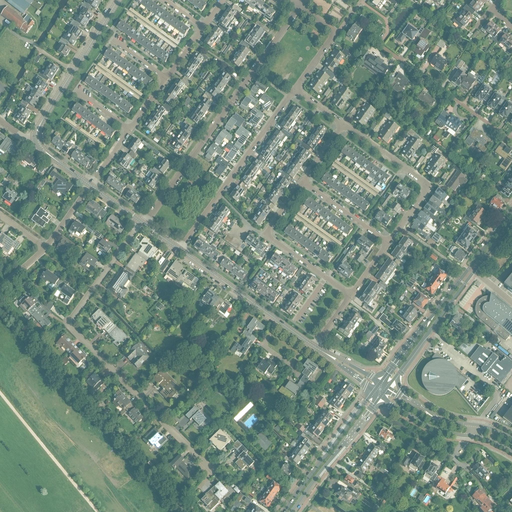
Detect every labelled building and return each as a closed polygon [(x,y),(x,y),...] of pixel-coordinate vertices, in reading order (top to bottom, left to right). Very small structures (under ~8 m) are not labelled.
[(3,0),(7,3),(23,15),(34,0),(3,0)] [(84,2),(83,5),(89,9),(90,6),(96,10),(100,3),(94,0),(90,0),(88,4),(84,2)] [(150,2),(147,0),(144,0),(140,5),(145,9),(150,2)] [(198,0),(195,0),(192,5),(197,9),(201,2),(198,0)] [(256,0),(253,0),(249,5),(248,7),(253,11),(254,9),(255,9),(260,2),(256,0)] [(381,5),(374,0),(372,0),(370,3),(378,9),(381,5)] [(483,0),(474,0),(473,2),(481,9),(483,6),(484,4),(482,2),(483,0)] [(155,6),(150,2),(145,9),(150,12),(155,6)] [(201,2),(197,9),(202,12),(206,6),(201,2)] [(265,6),(260,2),(255,9),(260,13),(265,6)] [(481,9),(473,2),(470,5),(468,4),(464,7),(472,14),(474,11),(476,13),(478,11),(479,11),(481,9)] [(81,11),(78,15),(80,16),(89,21),(93,15),(87,11),(89,9),(83,5),(81,4),(80,5),(82,6),(81,8),(80,9),(81,11)] [(155,6),(150,12),(155,16),(160,9),(155,6)] [(270,9),(265,6),(260,13),(265,16),(270,9)] [(472,14),(464,7),(461,11),(463,13),(460,16),(469,23),(471,21),(470,20),(472,18),(470,16),(472,14)] [(1,15),(13,24),(26,34),(34,24),(30,20),(31,19),(27,16),(24,20),(7,8),(1,15)] [(226,13),(233,18),(237,13),(230,8),(226,13)] [(165,12),(160,9),(155,16),(160,19),(165,12)] [(270,9),(265,16),(263,18),(270,23),(273,19),(272,17),(275,13),(270,9)] [(169,16),(165,12),(160,19),(165,23),(169,16)] [(233,18),(226,13),(222,18),(229,23),(231,25),(235,20),(233,18)] [(73,20),(71,23),(78,27),(79,25),(85,28),(89,21),(80,16),(76,22),(73,20)] [(174,19),(169,16),(165,23),(169,26),(174,19)] [(469,23),(460,16),(457,20),(455,18),(452,22),(460,28),(462,26),(464,28),(466,25),(466,26),(469,23)] [(229,23),(222,18),(219,23),(220,24),(218,27),(220,28),(227,33),(229,31),(226,28),(229,23)] [(179,23),(174,19),(169,26),(174,30),(179,23)] [(121,32),(126,26),(121,22),(116,29),(121,32)] [(73,28),(69,34),(78,39),(82,33),(76,29),(78,27),(71,23),(70,26),(73,28)] [(179,23),(174,30),(179,33),(184,26),(179,23)] [(346,36),(354,42),(362,30),(359,28),(360,25),(357,23),(355,25),(346,36)] [(489,35),(496,26),(494,24),(493,25),(491,23),(489,25),(486,23),(480,30),(484,34),(486,32),(489,35)] [(131,29),(126,26),(121,32),(126,36),(131,29)] [(189,30),(184,26),(179,33),(184,37),(189,30)] [(408,26),(406,29),(404,28),(396,40),(401,44),(406,37),(412,42),(415,38),(417,39),(424,30),(421,28),(418,33),(408,26)] [(499,29),(496,26),(489,35),(493,38),(491,40),(495,43),(501,35),(499,33),(500,31),(498,29),(499,29)] [(257,27),(253,33),(260,38),(264,32),(257,27)] [(220,28),(218,30),(215,28),(211,33),(218,38),(220,39),(221,37),(221,38),(224,35),(225,36),(226,34),(228,35),(229,34),(227,33),(220,28)] [(136,33),(131,29),(126,36),(131,39),(136,33)] [(420,37),(425,40),(430,33),(425,30),(420,37)] [(136,33),(131,39),(136,43),(141,36),(136,33)] [(218,38),(211,33),(208,38),(215,43),(218,38)] [(260,38),(253,33),(249,38),(256,43),(260,38)] [(62,38),(60,41),(66,45),(67,42),(73,46),(78,39),(69,34),(65,41),(62,38)] [(501,35),(495,43),(499,46),(500,44),(504,47),(511,39),(508,36),(508,37),(505,35),(504,37),(501,35)] [(145,40),(141,36),(136,43),(141,46),(145,40)] [(215,43),(208,38),(204,43),(211,48),(215,43)] [(243,40),(241,43),(248,48),(250,46),(253,48),(256,43),(249,38),(246,43),(243,40)] [(150,43),(145,40),(141,46),(145,50),(150,43)] [(62,46),(57,52),(66,58),(70,51),(64,47),(66,45),(60,41),(58,44),(62,46)] [(424,53),(426,54),(429,49),(426,47),(427,45),(421,41),(417,48),(418,49),(415,53),(421,58),(424,53)] [(445,44),(440,41),(436,46),(441,50),(445,44)] [(150,43),(145,50),(150,53),(155,47),(150,43)] [(248,48),(241,43),(239,45),(238,45),(237,47),(241,50),(238,53),(245,58),(249,53),(246,51),(248,48)] [(160,50),(155,47),(150,53),(155,57),(160,50)] [(329,59),(338,65),(344,57),(346,58),(348,56),(352,59),(355,55),(352,53),(351,54),(345,49),(341,55),(335,50),(329,59)] [(109,60),(113,54),(108,50),(104,57),(109,60)] [(160,50),(155,57),(160,60),(165,53),(160,50)] [(245,58),(238,53),(236,51),(233,56),(235,58),(242,63),(245,58)] [(165,53),(160,60),(165,64),(170,57),(165,53)] [(118,57),(113,54),(109,60),(113,64),(118,57)] [(192,59),(200,64),(203,59),(206,61),(208,58),(201,54),(199,56),(196,54),(192,59)] [(370,55),(364,63),(372,69),(375,71),(383,77),(388,69),(382,64),(384,63),(377,58),(376,60),(370,55)] [(441,57),(437,55),(430,65),(441,72),(448,63),(440,58),(441,57)] [(123,61),(118,57),(113,64),(118,67),(123,61)] [(242,63),(235,58),(231,63),(238,68),(242,63)] [(200,64),(192,59),(189,64),(196,69),(200,64)] [(338,65),(329,59),(323,67),(325,68),(323,70),(334,78),(336,75),(333,73),(338,65)] [(454,67),(456,68),(460,71),(464,64),(459,60),(454,67)] [(123,61),(118,67),(123,71),(128,64),(123,61)] [(46,70),(55,75),(58,70),(50,64),(46,70)] [(128,64),(123,71),(128,74),(133,67),(128,64)] [(189,64),(185,69),(192,74),(196,69),(189,64)] [(133,67),(128,74),(133,77),(137,71),(133,67)] [(192,74),(185,69),(182,74),(185,77),(183,80),(189,84),(191,81),(189,80),(192,74)] [(223,69),(218,76),(218,77),(220,79),(227,84),(231,79),(227,76),(229,74),(223,69)] [(39,73),(38,76),(47,82),(48,80),(51,81),(55,75),(46,70),(43,75),(39,73)] [(320,71),(314,80),(323,86),(329,78),(332,80),(334,78),(323,70),(322,73),(320,71)] [(142,74),(137,71),(133,77),(138,81),(142,74)] [(458,72),(451,82),(459,88),(460,86),(466,77),(458,72)] [(466,77),(460,86),(468,92),(475,82),(480,85),(486,77),(483,75),(481,79),(475,75),(474,77),(469,73),(466,77)] [(147,78),(142,74),(138,81),(142,84),(147,78)] [(389,87),(400,95),(403,91),(402,90),(409,82),(399,75),(397,77),(402,81),(400,84),(398,82),(395,79),(394,80),(389,87)] [(47,82),(38,76),(36,79),(39,81),(36,87),(44,92),(48,86),(45,85),(47,82)] [(89,87),(94,80),(89,77),(84,83),(89,87)] [(152,81),(147,78),(142,84),(147,88),(152,81)] [(345,82),(340,78),(336,83),(341,87),(345,82)] [(220,79),(216,84),(223,89),(227,84),(220,79)] [(94,80),(89,87),(94,90),(99,84),(94,80)] [(177,80),(174,86),(181,91),(182,92),(186,86),(187,87),(189,84),(183,80),(181,83),(177,80)] [(323,86),(314,80),(308,88),(317,94),(323,86)] [(115,81),(114,83),(111,86),(112,86),(109,90),(110,90),(111,90),(113,92),(114,89),(112,88),(114,86),(117,89),(119,87),(120,84),(115,81)] [(249,93),(254,97),(259,90),(264,94),(268,88),(258,81),(255,85),(255,84),(250,91),(251,91),(249,93)] [(99,84),(94,90),(99,94),(104,87),(99,84)] [(216,84),(213,89),(220,94),(223,89),(216,84)] [(487,94),(491,89),(485,85),(484,87),(483,86),(476,97),(475,99),(479,101),(480,100),(482,101),(483,100),(486,102),(490,97),(487,94)] [(174,86),(170,90),(177,95),(181,91),(174,86)] [(36,87),(32,92),(41,97),(44,92),(36,87)] [(108,91),(104,87),(99,94),(104,97),(108,91)] [(29,90),(27,89),(26,88),(25,90),(31,94),(29,97),(37,103),(41,97),(32,92),(29,90)] [(206,92),(204,95),(211,100),(212,97),(216,99),(220,94),(213,89),(211,88),(207,93),(206,92)] [(337,96),(346,102),(352,94),(343,88),(337,96)] [(177,95),(170,90),(166,96),(173,101),(177,95)] [(108,91),(104,97),(108,101),(113,94),(108,91)] [(418,99),(424,104),(425,103),(431,107),(435,102),(430,99),(431,98),(423,92),(418,99)] [(506,99),(497,93),(496,95),(495,95),(488,105),(488,106),(487,107),(490,110),(492,108),(494,110),(499,103),(502,105),(506,99)] [(118,98),(113,94),(108,101),(113,104),(118,98)] [(259,102),(263,105),(261,108),(267,112),(271,105),(274,101),(264,94),(259,102)] [(205,100),(201,105),(209,111),(211,109),(210,108),(212,105),(209,102),(211,100),(204,95),(202,98),(205,100)] [(239,107),(244,111),(249,104),(254,107),(258,102),(248,95),(245,98),(240,104),(241,105),(239,107)] [(368,99),(364,95),(360,100),(365,104),(368,99)] [(173,101),(166,96),(163,101),(166,103),(164,106),(171,110),(172,108),(170,106),(173,101)] [(346,102),(337,96),(331,104),(340,110),(346,102)] [(22,101),(20,104),(26,108),(28,105),(34,108),(37,103),(29,97),(25,103),(22,101)] [(123,101),(118,98),(113,104),(118,108),(123,101)] [(123,101),(118,108),(123,111),(128,104),(123,101)] [(511,103),(509,102),(507,103),(500,113),(500,114),(499,116),(502,118),(504,116),(506,118),(511,112),(511,103)] [(26,108),(20,104),(18,107),(22,109),(18,114),(27,119),(30,113),(24,110),(26,108)] [(77,115),(81,108),(76,104),(72,111),(77,115)] [(133,108),(128,104),(123,111),(128,115),(133,108)] [(201,105),(198,110),(205,115),(207,112),(208,112),(209,111),(201,105)] [(360,113),(369,119),(375,111),(366,105),(360,113)] [(159,106),(155,112),(162,116),(166,111),(168,113),(171,110),(164,106),(162,109),(159,106)] [(292,111),(291,112),(297,117),(301,112),(302,113),(303,111),(298,107),(296,109),(294,107),(294,108),(293,107),(292,107),(291,109),(291,110),(292,111)] [(86,111),(81,108),(77,115),(82,118),(86,111)] [(251,121),(249,124),(255,128),(257,126),(262,119),(261,119),(264,115),(253,108),(250,113),(255,117),(252,121),(251,121)] [(195,109),(192,114),(194,115),(201,120),(205,115),(198,110),(195,109)] [(91,115),(86,111),(82,118),(86,122),(91,115)] [(155,112),(151,116),(158,121),(162,116),(155,112)] [(291,112),(287,117),(294,122),(297,117),(291,112)] [(392,116),(387,112),(383,117),(388,121),(392,116)] [(443,112),(436,122),(439,125),(438,126),(438,127),(439,128),(440,129),(442,129),(443,128),(445,126),(449,129),(455,134),(458,130),(458,129),(461,131),(461,130),(462,131),(465,127),(461,125),(462,124),(459,122),(459,121),(456,119),(456,120),(451,116),(450,117),(443,112)] [(369,119),(360,113),(354,121),(363,127),(369,119)] [(27,119),(18,114),(14,120),(23,125),(27,119)] [(187,119),(185,121),(192,126),(194,123),(197,126),(201,120),(194,115),(192,114),(188,119),(187,119)] [(240,127),(245,121),(236,114),(234,116),(233,115),(230,120),(230,119),(225,125),(226,126),(224,128),(229,132),(234,125),(239,128),(240,127)] [(96,118),(91,115),(86,122),(91,125),(96,118)] [(158,121),(151,116),(148,122),(155,127),(156,128),(160,122),(158,121)] [(287,117),(284,122),(290,127),(294,122),(287,117)] [(96,118),(91,125),(96,128),(101,122),(96,118)] [(184,124),(181,129),(183,131),(190,136),(193,131),(190,129),(192,126),(185,121),(184,124)] [(384,129),(393,136),(398,128),(390,121),(384,129)] [(105,125),(101,122),(96,128),(101,132),(105,125)] [(155,127),(148,122),(144,127),(151,132),(155,127)] [(282,125),(280,127),(283,129),(281,131),(289,137),(291,138),(293,136),(291,135),(289,133),(292,128),(290,127),(284,122),(282,122),(281,124),(282,125)] [(105,125),(101,132),(106,135),(110,129),(105,125)] [(320,126),(317,131),(323,136),(327,131),(320,126)] [(240,127),(239,128),(235,134),(240,138),(235,145),(240,149),(242,146),(242,147),(246,140),(249,136),(247,135),(249,133),(240,127)] [(115,132),(110,129),(106,135),(110,139),(115,132)] [(393,136),(384,129),(378,138),(387,144),(393,136)] [(407,146),(416,153),(422,145),(418,142),(419,140),(419,138),(415,135),(416,133),(410,129),(407,134),(413,138),(407,146)] [(215,145),(218,147),(219,145),(219,146),(225,139),(229,142),(233,137),(223,130),(220,133),(216,139),(216,140),(214,142),(216,143),(215,145)] [(275,134),(274,136),(280,141),(282,142),(286,138),(288,139),(289,137),(281,131),(280,133),(277,131),(276,130),(275,131),(274,133),(274,134),(275,134)] [(315,130),(312,135),(313,136),(320,141),(323,136),(317,131),(315,130)] [(475,130),(465,143),(470,146),(474,140),(479,143),(476,148),(484,153),(492,142),(475,130)] [(183,131),(179,136),(186,141),(190,136),(183,131)] [(0,133),(0,137),(5,141),(1,147),(0,148),(0,149),(5,153),(7,151),(13,155),(19,147),(0,133)] [(56,133),(51,139),(54,141),(52,144),(57,147),(61,141),(56,137),(58,134),(56,133)] [(312,135),(308,140),(317,146),(320,141),(313,136),(312,135)] [(179,136),(175,141),(182,146),(186,141),(179,136)] [(274,136),(270,141),(277,146),(278,146),(279,147),(282,142),(280,141),(274,136)] [(135,139),(131,144),(138,149),(141,144),(135,139)] [(302,143),(301,145),(309,151),(310,149),(313,151),(317,146),(308,140),(308,139),(304,144),(302,143)] [(172,142),(167,148),(174,152),(176,149),(179,152),(182,146),(175,141),(174,140),(172,142)] [(268,144),(267,146),(273,151),(276,152),(277,150),(275,149),(278,146),(277,146),(270,141),(269,140),(268,141),(267,142),(267,143),(268,144)] [(61,141),(57,147),(62,151),(66,144),(61,141)] [(66,144),(62,151),(66,154),(69,151),(71,153),(75,147),(73,145),(72,146),(68,142),(66,144)] [(141,144),(152,152),(154,149),(143,142),(141,144)] [(232,160),(236,154),(239,150),(229,143),(225,148),(230,152),(225,159),(230,163),(232,160)] [(499,147),(495,153),(505,160),(501,165),(507,169),(511,161),(511,159),(511,158),(511,156),(511,148),(511,149),(510,149),(502,143),(499,147)] [(131,144),(128,149),(131,152),(129,154),(135,158),(137,156),(134,154),(138,149),(131,144)] [(218,147),(215,145),(213,144),(210,147),(206,153),(207,154),(205,157),(210,161),(213,158),(212,157),(215,153),(220,156),(223,151),(218,147)] [(301,149),(298,153),(307,160),(310,155),(307,153),(309,151),(301,145),(299,147),(301,149)] [(267,146),(263,151),(270,156),(272,157),(276,152),(273,151),(267,146)] [(346,157),(351,150),(346,146),(341,153),(346,157)] [(416,153),(407,146),(401,154),(410,161),(416,153)] [(439,149),(434,146),(430,151),(435,154),(439,149)] [(75,147),(71,153),(73,155),(71,158),(76,161),(81,155),(82,153),(77,150),(78,149),(75,147)] [(355,153),(351,150),(346,157),(351,160),(355,153)] [(260,156),(259,159),(261,160),(267,164),(269,165),(270,163),(269,162),(272,157),(270,156),(263,151),(259,156),(260,156)] [(22,160),(30,166),(29,168),(33,171),(36,167),(35,167),(37,164),(34,162),(34,163),(33,162),(35,159),(27,153),(22,160)] [(297,153),(294,158),(303,165),(307,160),(298,153),(297,153)] [(360,157),(355,153),(351,160),(356,164),(360,157)] [(124,154),(121,159),(129,165),(133,160),(134,161),(135,158),(129,154),(128,156),(124,154)] [(81,155),(76,161),(81,165),(86,158),(81,155)] [(436,155),(431,163),(439,169),(445,161),(436,155)] [(86,158),(81,165),(86,168),(87,167),(90,169),(95,161),(90,157),(89,158),(87,156),(86,158)] [(222,174),(222,175),(227,168),(226,168),(229,164),(219,157),(215,162),(220,166),(215,173),(220,176),(222,174)] [(365,160),(360,157),(356,164),(360,167),(365,160)] [(294,158),(290,163),(291,163),(300,170),(303,165),(294,158)] [(121,159),(117,164),(126,170),(129,165),(121,159)] [(159,164),(167,170),(171,165),(162,159),(159,164)] [(254,163),(252,166),(259,170),(261,172),(267,164),(261,160),(259,159),(257,161),(256,160),(256,161),(255,161),(253,163),(254,163)] [(370,164),(365,160),(360,167),(365,170),(370,164)] [(291,163),(287,168),(289,170),(296,175),(300,170),(291,163)] [(439,169),(431,163),(425,171),(434,178),(439,169)] [(167,170),(159,164),(155,169),(154,168),(152,170),(158,175),(160,172),(163,175),(167,170)] [(375,167),(370,164),(365,170),(370,174),(375,167)] [(453,169),(458,172),(462,168),(457,164),(453,169)] [(38,172),(41,174),(46,167),(44,165),(38,172)] [(250,169),(248,171),(255,176),(259,170),(252,166),(251,166),(250,168),(250,169)] [(375,167),(370,174),(368,177),(373,180),(375,177),(380,171),(375,167)] [(282,172),(281,174),(282,175),(283,176),(288,180),(290,178),(292,180),(296,175),(289,170),(287,168),(283,173),(282,172)] [(158,175),(152,170),(151,169),(149,172),(151,173),(148,178),(150,179),(156,184),(160,179),(157,177),(158,175)] [(246,174),(245,176),(251,181),(255,176),(248,171),(248,172),(248,171),(246,174)] [(384,174),(380,171),(375,177),(380,181),(384,174)] [(111,187),(116,180),(111,177),(113,174),(110,172),(106,178),(108,180),(106,183),(111,187)] [(457,172),(448,185),(455,190),(460,183),(464,186),(467,181),(463,179),(464,177),(457,172)] [(6,179),(13,184),(17,179),(10,174),(6,179)] [(326,184),(331,178),(326,174),(321,181),(326,184)] [(389,178),(384,174),(380,181),(385,184),(389,178)] [(282,175),(278,180),(281,182),(279,185),(285,190),(286,189),(288,187),(287,187),(289,184),(286,182),(288,180),(283,176),(282,175)] [(242,183),(240,185),(247,190),(248,187),(250,185),(249,184),(251,181),(245,176),(244,177),(244,176),(242,179),(243,179),(241,182),(242,183)] [(60,178),(52,189),(53,190),(52,192),(56,195),(57,193),(59,191),(65,196),(67,195),(68,193),(73,186),(67,182),(60,178)] [(116,180),(111,187),(116,190),(121,184),(122,182),(117,178),(116,180)] [(336,181),(331,178),(326,184),(331,188),(336,181)] [(156,184),(150,179),(146,185),(153,189),(156,184)] [(43,180),(36,191),(38,193),(46,182),(43,180)] [(340,184),(336,181),(331,188),(336,191),(340,184)] [(499,182),(498,184),(499,184),(504,188),(504,189),(511,194),(511,192),(511,186),(507,183),(505,182),(503,185),(499,182)] [(121,184),(116,190),(121,194),(123,191),(126,192),(130,186),(128,185),(126,188),(121,184)] [(345,188),(340,184),(336,191),(340,195),(345,188)] [(498,184),(496,186),(502,191),(500,193),(508,199),(508,198),(509,198),(510,196),(511,194),(504,189),(504,188),(499,184),(498,184)] [(235,190),(233,192),(240,197),(244,191),(245,192),(247,190),(240,185),(238,188),(237,187),(236,187),(235,189),(235,190)] [(279,185),(275,190),(282,195),(282,194),(282,195),(284,192),(285,190),(279,185)] [(399,197),(405,189),(399,185),(393,194),(393,196),(395,197),(396,197),(397,195),(399,197)] [(132,188),(130,186),(126,192),(128,194),(126,197),(131,201),(137,192),(132,189),(132,188)] [(350,191),(345,188),(340,195),(345,198),(350,191)] [(437,188),(434,193),(439,197),(437,200),(442,203),(448,208),(450,204),(444,200),(447,195),(437,188)] [(405,189),(399,197),(405,201),(410,193),(405,189)] [(17,195),(12,191),(11,193),(7,190),(6,190),(5,191),(5,192),(6,192),(2,198),(5,200),(4,202),(5,201),(10,205),(13,201),(15,203),(17,199),(15,198),(17,195)] [(275,190),(271,195),(278,200),(279,200),(280,197),(282,195),(275,190)] [(350,191),(345,198),(350,201),(355,195),(350,191)] [(137,192),(131,201),(136,204),(137,203),(140,205),(145,197),(141,194),(140,195),(137,192)] [(231,195),(230,198),(236,202),(240,197),(233,192),(233,193),(233,192),(231,195)] [(266,200),(264,202),(269,206),(271,203),(274,206),(274,205),(275,205),(277,203),(276,203),(278,200),(271,195),(267,201),(266,200)] [(355,195),(350,201),(355,205),(360,198),(355,195)] [(503,204),(504,203),(506,200),(501,197),(500,197),(497,195),(495,198),(494,199),(493,197),(491,200),(492,201),(489,205),(490,206),(489,208),(493,211),(494,211),(495,209),(498,212),(504,205),(503,204)] [(431,196),(428,201),(434,205),(431,208),(436,211),(446,218),(448,216),(452,210),(450,209),(447,214),(438,208),(442,203),(437,200),(431,196)] [(309,209),(313,202),(308,198),(304,205),(309,209)] [(360,198),(355,205),(360,208),(364,202),(360,198)] [(85,209),(95,216),(93,218),(97,220),(99,216),(103,219),(107,213),(91,201),(85,209)] [(261,204),(257,209),(259,210),(267,216),(267,215),(267,216),(269,213),(270,210),(267,208),(269,206),(264,202),(262,201),(260,203),(261,204)] [(318,205),(313,202),(309,209),(313,212),(318,205)] [(364,202),(360,208),(365,212),(369,205),(364,202)] [(478,208),(474,214),(482,220),(485,216),(484,216),(485,213),(480,210),(482,207),(476,203),(474,205),(478,208)] [(426,204),(422,209),(428,213),(426,216),(431,219),(440,226),(443,223),(433,216),(436,211),(431,208),(426,204)] [(318,205),(313,212),(318,216),(323,209),(318,205)] [(220,210),(219,213),(225,218),(229,212),(223,207),(222,208),(222,207),(220,210)] [(49,216),(49,215),(42,210),(40,208),(31,220),(36,224),(36,223),(42,227),(45,223),(47,224),(51,218),(49,216)] [(323,209),(318,216),(323,219),(328,212),(323,209)] [(258,213),(256,216),(263,221),(265,218),(267,216),(259,210),(258,212),(258,213)] [(380,223),(386,216),(380,212),(381,211),(379,210),(375,216),(376,217),(375,219),(380,223)] [(328,212),(323,219),(328,222),(333,216),(328,212)] [(420,212),(417,216),(423,221),(420,224),(425,227),(434,233),(436,230),(427,223),(431,219),(426,216),(420,212)] [(217,216),(215,218),(222,223),(225,218),(219,213),(218,213),(216,215),(217,216)] [(466,216),(464,219),(468,223),(470,224),(472,221),(477,225),(478,223),(479,223),(482,220),(474,214),(470,219),(466,216)] [(105,225),(109,228),(110,226),(121,234),(127,226),(112,215),(105,225)] [(256,216),(252,222),(259,227),(259,226),(260,226),(261,224),(263,221),(256,216)] [(337,219),(333,216),(328,222),(333,226),(337,219)] [(386,216),(380,223),(386,227),(391,220),(386,216)] [(213,221),(211,223),(220,229),(224,224),(222,223),(215,218),(214,218),(213,218),(212,220),(212,221),(213,221)] [(337,219),(333,226),(337,229),(342,223),(337,219)] [(413,225),(411,229),(415,231),(425,239),(427,236),(428,236),(422,231),(425,227),(420,224),(415,219),(411,224),(413,225)] [(69,233),(72,235),(73,233),(74,234),(76,232),(81,236),(82,234),(83,235),(85,231),(84,231),(85,229),(92,234),(94,231),(84,224),(82,227),(81,226),(78,223),(77,225),(75,224),(71,229),(69,232),(69,233)] [(220,229),(211,223),(211,224),(210,223),(208,226),(209,226),(207,229),(216,235),(220,229)] [(342,223),(337,229),(342,233),(347,226),(342,223)] [(468,223),(462,231),(464,233),(465,232),(474,239),(476,235),(477,232),(478,232),(479,230),(471,225),(470,224),(468,223)] [(289,237),(293,230),(288,226),(284,233),(289,237)] [(347,226),(342,233),(347,236),(352,230),(347,226)] [(298,233),(293,230),(289,237),(293,240),(298,233)] [(93,239),(95,237),(99,240),(102,235),(97,231),(93,236),(88,243),(91,245),(93,242),(92,242),(92,241),(93,242),(94,240),(93,239)] [(464,233),(461,238),(470,244),(474,239),(465,232),(464,233)] [(298,233),(293,240),(298,244),(303,237),(298,233)] [(0,236),(0,245),(3,247),(1,250),(7,255),(14,245),(13,244),(14,242),(2,234),(0,236)] [(435,234),(431,239),(437,244),(441,238),(435,234)] [(197,242),(194,247),(195,247),(194,248),(197,249),(199,251),(204,244),(206,241),(199,236),(195,241),(197,242)] [(250,246),(255,240),(255,239),(253,237),(252,238),(250,236),(245,243),(250,246)] [(303,237),(298,244),(303,247),(308,240),(303,237)] [(362,237),(357,245),(362,249),(365,244),(368,241),(362,237)] [(143,246),(139,252),(147,258),(151,252),(154,254),(157,249),(148,243),(149,242),(144,238),(140,244),(143,246)] [(399,243),(408,250),(412,244),(416,247),(418,244),(411,239),(409,242),(404,238),(402,241),(401,240),(399,243)] [(458,240),(455,244),(464,251),(467,247),(468,247),(470,244),(461,238),(458,241),(458,240)] [(63,240),(57,248),(69,256),(74,248),(63,240)] [(257,241),(255,240),(250,246),(255,250),(260,243),(258,241),(257,241)] [(313,244),(308,240),(303,247),(308,250),(313,244)] [(102,241),(96,248),(106,255),(112,247),(102,241)] [(362,249),(361,250),(366,254),(368,252),(373,245),(372,244),(368,241),(365,244),(362,249)] [(260,243),(255,250),(254,252),(262,258),(263,256),(264,255),(266,252),(264,251),(266,247),(265,247),(266,247),(263,245),(260,243)] [(408,250),(399,243),(396,247),(397,247),(396,250),(404,256),(406,257),(410,251),(408,250)] [(204,244),(199,251),(200,251),(202,253),(205,254),(210,248),(204,244)] [(313,244),(308,250),(313,254),(317,247),(313,244)] [(210,248),(205,254),(205,255),(207,257),(208,257),(210,258),(215,251),(217,249),(211,245),(210,248)] [(317,247),(313,254),(317,257),(322,251),(317,247)] [(454,247),(450,253),(455,256),(454,258),(461,263),(466,256),(459,251),(454,247)] [(404,256),(396,250),(394,249),(392,252),(393,253),(391,256),(397,259),(395,262),(402,267),(405,262),(405,261),(402,259),(404,256)] [(215,251),(210,258),(210,259),(212,261),(213,260),(215,262),(216,261),(218,263),(223,256),(221,254),(220,255),(215,251)] [(327,254),(322,251),(317,257),(322,261),(327,254)] [(350,253),(348,251),(339,263),(342,265),(337,271),(340,273),(339,274),(342,277),(349,266),(347,265),(348,264),(344,261),(350,253)] [(147,258),(139,252),(137,255),(136,254),(126,267),(134,273),(139,267),(141,269),(149,259),(147,258)] [(79,264),(91,273),(95,267),(94,266),(98,261),(87,254),(85,257),(84,256),(82,259),(83,259),(79,264)] [(271,261),(268,264),(273,267),(275,265),(280,258),(275,254),(274,256),(272,255),(269,259),(271,261)] [(327,254),(322,261),(327,264),(332,258),(327,254)] [(223,256),(218,263),(221,265),(220,266),(221,266),(220,267),(223,269),(223,268),(226,270),(231,263),(225,259),(227,257),(224,255),(223,256)] [(157,264),(160,267),(165,260),(162,257),(157,264)] [(280,258),(275,265),(279,268),(284,261),(284,260),(285,259),(285,258),(283,257),(282,258),(281,259),(280,258)] [(162,272),(169,262),(166,260),(159,269),(162,272)] [(284,261),(279,268),(283,271),(289,264),(287,263),(288,262),(288,260),(286,260),(285,260),(284,261)] [(402,267),(395,262),(393,264),(388,261),(386,263),(385,262),(383,265),(384,266),(392,272),(396,267),(402,271),(404,268),(402,267)] [(176,282),(181,275),(179,273),(183,268),(176,263),(167,275),(176,282)] [(231,263),(226,270),(228,272),(229,272),(231,274),(236,267),(231,263)] [(283,271),(282,273),(286,276),(293,267),(293,266),(293,265),(292,264),(291,264),(290,265),(289,264),(283,271)] [(435,264),(433,267),(437,270),(435,272),(436,272),(434,275),(435,276),(435,275),(442,281),(443,282),(445,279),(445,278),(446,276),(438,271),(440,268),(435,264)] [(350,267),(349,266),(342,277),(345,279),(346,278),(349,279),(353,273),(349,270),(351,268),(350,267)] [(381,268),(378,271),(388,278),(392,272),(384,266),(382,269),(381,268)] [(134,273),(126,267),(124,270),(123,269),(112,284),(108,290),(121,299),(127,290),(125,289),(125,288),(122,286),(127,280),(130,282),(136,274),(134,273)] [(236,267),(231,274),(233,276),(234,276),(236,277),(241,270),(236,267)] [(293,267),(286,276),(288,278),(290,276),(292,278),(298,270),(297,270),(293,267)] [(236,278),(239,280),(239,279),(241,281),(242,281),(244,283),(246,279),(249,276),(247,274),(241,270),(236,277),(236,278)] [(44,274),(39,280),(43,284),(45,282),(47,281),(50,283),(52,284),(51,286),(50,285),(49,285),(48,288),(50,290),(51,290),(54,286),(55,286),(56,284),(59,286),(64,279),(60,277),(59,276),(58,279),(55,276),(51,274),(47,271),(45,274),(44,274)] [(388,278),(378,271),(376,275),(377,276),(376,278),(381,282),(379,284),(386,289),(388,287),(386,286),(391,280),(388,278)] [(181,275),(176,282),(182,286),(184,283),(191,289),(189,291),(193,294),(199,287),(195,285),(198,281),(186,273),(183,276),(181,275)] [(148,281),(138,274),(137,275),(147,283),(148,281)] [(511,274),(503,285),(511,291),(511,292),(511,293),(511,294),(511,293),(511,274)] [(304,281),(304,282),(312,287),(315,283),(313,282),(315,280),(309,275),(307,277),(304,281)] [(432,277),(430,279),(432,281),(440,286),(442,283),(441,283),(442,281),(435,275),(435,276),(433,277),(432,277)] [(64,279),(59,286),(60,287),(62,289),(60,292),(63,295),(66,297),(63,302),(67,305),(76,293),(72,290),(68,288),(66,286),(69,283),(67,282),(64,279)] [(256,291),(263,282),(258,279),(251,288),(256,291)] [(302,280),(299,284),(301,286),(309,291),(312,287),(304,282),(304,281),(302,280)] [(429,283),(428,285),(429,285),(435,290),(436,289),(437,290),(440,286),(432,281),(430,283),(429,283)] [(267,285),(263,282),(256,291),(260,294),(265,287),(267,285)] [(370,285),(367,288),(377,295),(381,289),(384,292),(386,289),(379,284),(377,287),(372,283),(370,285)] [(299,284),(296,288),(298,290),(306,295),(309,291),(301,286),(299,284)] [(426,287),(424,290),(432,295),(433,294),(434,294),(436,291),(435,290),(429,285),(427,288),(426,287)] [(265,287),(260,294),(264,297),(271,288),(269,290),(265,287)] [(276,291),(271,288),(264,297),(269,301),(276,291)] [(377,295),(367,288),(365,291),(366,292),(364,294),(373,301),(377,295)] [(204,298),(202,301),(213,309),(214,307),(220,299),(214,295),(215,293),(210,290),(205,297),(204,297),(203,298),(204,298)] [(276,291),(269,301),(273,304),(279,296),(280,294),(276,291)] [(295,292),(293,292),(290,297),(292,299),(292,298),(300,304),(303,299),(297,295),(298,294),(295,292)] [(42,308),(44,306),(34,294),(29,299),(25,296),(19,302),(21,304),(19,307),(25,313),(28,311),(32,317),(39,311),(34,305),(37,303),(42,308)] [(373,301),(364,294),(363,294),(361,297),(362,298),(360,300),(365,304),(363,306),(372,312),(374,310),(370,307),(372,304),(371,304),(373,301)] [(419,294),(416,298),(419,300),(425,305),(429,301),(421,295),(419,294)] [(494,298),(490,297),(487,297),(485,297),(483,298),(482,299),(480,300),(479,301),(477,302),(476,304),(476,306),(475,308),(475,309),(475,311),(475,313),(476,315),(477,317),(478,318),(480,320),(505,341),(510,336),(511,337),(511,311),(494,296),(494,298)] [(292,299),(289,302),(297,308),(300,304),(292,298),(292,299)] [(416,298),(413,302),(414,303),(416,304),(422,309),(425,305),(419,300),(416,298)] [(214,307),(213,309),(216,311),(224,317),(227,319),(229,315),(227,313),(232,306),(227,302),(226,303),(220,299),(214,307)] [(289,302),(286,307),(294,312),(297,308),(289,302)] [(42,308),(39,311),(32,317),(44,329),(50,323),(42,314),(45,311),(47,314),(50,312),(54,306),(49,303),(46,307),(44,306),(42,308)] [(408,306),(404,311),(406,313),(414,319),(416,316),(415,316),(417,313),(410,308),(408,306)] [(294,312),(286,307),(283,311),(291,316),(294,312)] [(108,333),(114,326),(110,322),(111,322),(99,310),(92,317),(98,323),(97,324),(102,330),(104,329),(108,333)] [(350,318),(357,323),(359,319),(360,320),(363,316),(354,310),(351,313),(352,314),(350,318)] [(404,311),(400,317),(402,318),(409,324),(411,321),(412,322),(414,319),(406,313),(404,311)] [(459,326),(462,322),(464,323),(465,321),(464,320),(464,319),(462,317),(460,315),(460,316),(456,313),(453,316),(454,317),(452,320),(452,322),(450,324),(458,330),(460,327),(459,326)] [(385,325),(388,322),(386,320),(387,318),(383,315),(383,314),(378,320),(385,325)] [(357,323),(350,318),(347,322),(346,321),(343,324),(345,325),(351,330),(353,331),(355,327),(354,326),(357,323)] [(250,338),(252,336),(251,335),(256,327),(262,331),(265,327),(254,319),(242,336),(246,339),(248,336),(250,338)] [(393,326),(388,322),(385,325),(392,331),(392,330),(393,329),(401,335),(403,332),(404,333),(406,330),(405,330),(406,329),(401,325),(402,324),(400,323),(399,324),(397,322),(393,326)] [(470,331),(475,335),(478,331),(475,329),(475,328),(470,324),(469,325),(473,328),(470,331)] [(351,330),(345,325),(342,329),(341,328),(338,332),(347,338),(350,334),(349,333),(351,330)] [(117,328),(114,326),(108,333),(110,335),(109,335),(115,341),(113,343),(117,347),(119,345),(119,346),(120,345),(120,344),(122,342),(123,343),(127,339),(117,328)] [(62,338),(57,344),(61,348),(62,347),(68,353),(75,346),(63,334),(61,337),(62,338)] [(248,336),(246,339),(247,340),(242,347),(236,343),(231,351),(235,354),(238,350),(242,353),(242,354),(244,356),(256,339),(252,336),(250,338),(248,336)] [(374,346),(381,352),(385,346),(380,342),(382,340),(378,337),(372,345),(374,346)] [(141,347),(138,344),(126,356),(130,361),(136,355),(138,357),(132,363),(138,368),(148,357),(140,349),(141,347)] [(75,346),(68,353),(79,364),(86,357),(85,357),(87,356),(83,352),(82,354),(75,346)] [(374,346),(370,351),(372,352),(370,354),(378,360),(381,356),(380,356),(383,353),(381,352),(374,346)] [(470,359),(482,369),(481,369),(481,370),(479,370),(479,371),(479,372),(480,373),(481,374),(482,374),(483,374),(484,374),(485,374),(486,373),(487,373),(500,384),(511,369),(511,362),(505,357),(500,363),(497,360),(498,359),(486,349),(485,351),(480,347),(470,359)] [(429,391),(430,392),(432,393),(433,393),(435,394),(436,394),(437,394),(438,394),(439,394),(440,394),(442,394),(443,394),(444,394),(445,393),(447,392),(448,392),(448,391),(449,391),(450,390),(451,390),(451,389),(452,388),(453,388),(453,387),(453,386),(454,385),(459,391),(467,380),(435,354),(432,358),(436,363),(434,363),(433,364),(432,364),(431,365),(430,366),(429,366),(428,367),(427,368),(427,369),(426,370),(425,371),(425,372),(424,373),(424,374),(424,375),(423,376),(423,377),(423,378),(423,379),(423,380),(423,381),(424,382),(424,383),(424,384),(425,385),(425,386),(426,387),(427,388),(427,389),(428,390),(429,391)] [(65,358),(60,363),(63,366),(68,361),(65,358)] [(262,361),(257,369),(265,375),(267,372),(271,375),(275,370),(274,369),(277,366),(269,360),(266,364),(262,361)] [(302,378),(300,381),(305,385),(309,387),(310,384),(311,384),(308,381),(309,380),(308,378),(311,373),(313,374),(318,367),(308,360),(303,367),(306,369),(302,375),(304,376),(302,378)] [(247,368),(242,365),(238,370),(243,373),(247,368)] [(332,381),(338,373),(334,370),(328,378),(332,381)] [(88,381),(86,383),(92,389),(94,388),(97,391),(108,380),(102,374),(98,378),(94,374),(91,371),(85,378),(88,381)] [(152,380),(158,386),(160,384),(164,388),(162,390),(163,391),(162,393),(168,399),(175,393),(176,394),(180,390),(161,371),(152,380)] [(283,386),(278,392),(291,402),(299,390),(301,391),(305,385),(300,381),(296,386),(290,382),(285,388),(283,386)] [(343,383),(340,387),(342,389),(349,395),(353,390),(352,389),(355,386),(347,381),(345,384),(344,383),(343,383)] [(218,389),(223,394),(226,391),(222,386),(218,389)] [(342,389),(338,394),(345,400),(349,395),(342,389)] [(126,412),(132,406),(130,404),(131,403),(126,398),(127,398),(119,391),(114,396),(116,399),(114,401),(115,401),(113,403),(117,407),(119,406),(123,410),(124,410),(120,414),(122,416),(126,412)] [(338,394),(334,399),(342,405),(345,400),(338,394)] [(320,397),(318,400),(324,405),(329,408),(331,405),(338,410),(342,405),(334,399),(330,404),(327,401),(326,402),(320,397)] [(315,403),(315,404),(321,408),(324,405),(318,400),(317,401),(315,403)] [(231,417),(237,423),(253,407),(248,401),(231,417)] [(132,406),(126,412),(128,415),(137,424),(143,418),(137,412),(138,411),(135,408),(135,409),(132,406)] [(511,406),(503,419),(511,425),(511,406)] [(200,411),(196,407),(186,417),(190,421),(192,419),(199,427),(206,420),(199,413),(200,411)] [(324,411),(320,416),(328,422),(332,417),(324,411)] [(320,416),(317,421),(325,427),(328,422),(320,416)] [(317,421),(313,427),(321,433),(325,427),(317,421)] [(249,431),(240,422),(238,424),(247,433),(249,431)] [(306,430),(304,433),(307,436),(310,432),(317,438),(321,433),(313,427),(311,425),(310,425),(308,428),(308,427),(306,430)] [(161,438),(158,434),(159,433),(154,429),(142,440),(147,445),(149,443),(152,447),(154,445),(159,450),(168,441),(163,436),(161,438)] [(387,441),(389,437),(391,439),(393,437),(389,434),(384,429),(379,436),(385,440),(387,441)] [(209,441),(220,452),(230,441),(220,430),(209,441)] [(271,444),(261,433),(254,440),(265,451),(271,444)] [(302,438),(298,443),(301,444),(308,450),(312,444),(305,439),(303,438),(302,438)] [(293,442),(291,445),(295,448),(297,450),(304,455),(308,450),(301,444),(298,443),(295,440),(294,440),(293,442)] [(237,450),(242,446),(237,441),(233,446),(237,450)] [(365,455),(372,460),(380,449),(383,451),(385,448),(379,443),(376,448),(372,445),(365,455)] [(242,446),(237,450),(242,455),(238,458),(240,459),(235,464),(242,471),(247,466),(249,468),(254,463),(246,455),(248,452),(242,446)] [(293,455),(300,460),(304,455),(297,450),(293,455)] [(421,462),(424,459),(417,454),(415,458),(412,461),(413,461),(412,462),(410,460),(405,457),(400,465),(401,465),(405,467),(406,466),(409,467),(409,468),(415,472),(418,467),(421,469),(424,464),(421,462)] [(293,456),(290,460),(294,463),(293,463),(296,465),(297,465),(300,460),(293,455),(293,456)] [(372,460),(365,455),(356,467),(363,472),(372,460)] [(188,468),(182,462),(184,460),(180,456),(170,465),(174,470),(176,468),(187,479),(195,471),(190,466),(188,468)] [(291,467),(286,463),(280,471),(289,476),(293,470),(290,468),(291,467)] [(433,483),(437,476),(434,474),(438,468),(432,464),(425,474),(426,474),(424,477),(433,483)] [(478,464),(472,469),(482,479),(487,474),(478,464)] [(344,480),(344,481),(353,487),(355,487),(358,483),(357,481),(348,475),(346,478),(345,478),(344,480)] [(436,489),(444,494),(445,495),(447,492),(449,493),(450,491),(452,492),(453,491),(445,485),(446,484),(444,482),(445,481),(442,479),(436,489)] [(272,485),(270,488),(277,493),(280,488),(274,483),(272,482),(271,484),(272,485)] [(210,491),(219,501),(227,494),(224,491),(225,489),(219,483),(213,489),(213,488),(210,491)] [(341,487),(336,494),(347,501),(350,503),(353,497),(356,499),(360,494),(352,489),(350,493),(341,487)] [(270,488),(267,493),(274,497),(276,494),(277,493),(270,488)] [(474,494),(472,497),(475,501),(476,501),(480,497),(484,501),(487,497),(479,490),(477,489),(474,492),(475,493),(474,494)] [(219,501),(210,491),(206,494),(207,495),(201,501),(207,507),(206,508),(210,511),(219,503),(218,503),(220,501),(219,501)] [(265,494),(263,497),(270,502),(274,497),(267,493),(265,494)] [(260,499),(258,501),(260,502),(267,507),(270,502),(263,497),(261,500),(260,499)] [(480,497),(476,501),(477,503),(479,504),(482,507),(480,509),(478,511),(487,511),(494,506),(489,500),(487,497),(484,501),(480,497)]
